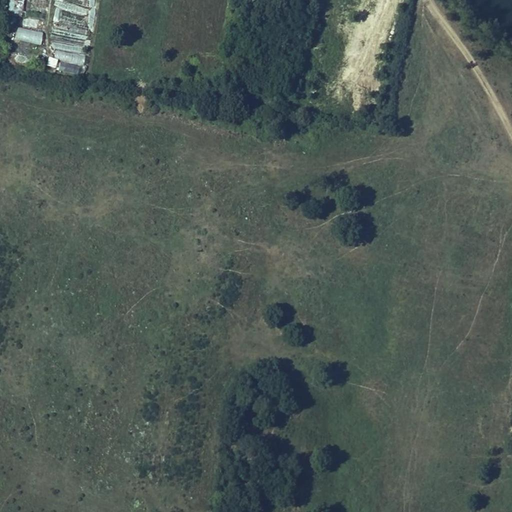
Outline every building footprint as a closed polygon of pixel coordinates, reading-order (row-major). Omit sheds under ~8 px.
[(21,17),(23,0),(10,0),(8,15),(21,17)] [(210,0),(208,13),(217,15),(219,0),(210,0)] [(41,43),(43,31),(16,28),(15,40),(41,43)] [(55,60),(82,62),(83,46),(56,44),(55,60)] [(45,66),(55,69),(57,59),(48,56),(45,66)]
